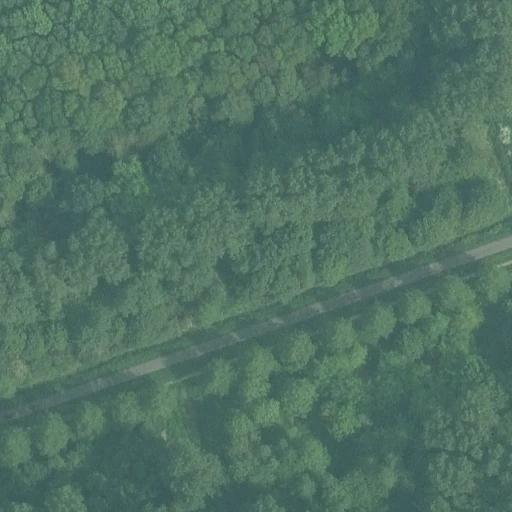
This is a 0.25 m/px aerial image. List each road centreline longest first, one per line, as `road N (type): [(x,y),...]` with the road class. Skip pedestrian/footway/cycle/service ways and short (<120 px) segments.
road 1 (track): [(511,249),(0,427)]
road 2 (unknown): [(511,266),(0,442)]
